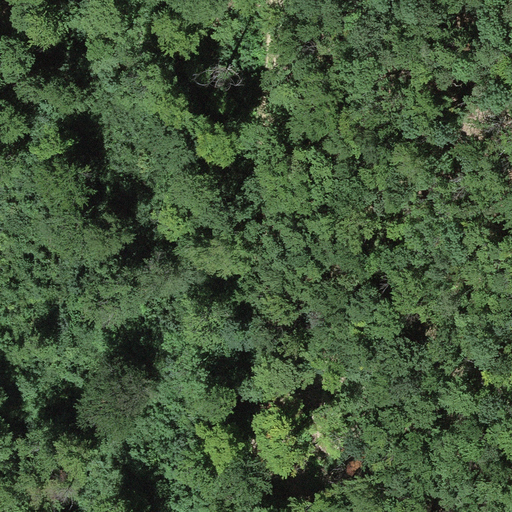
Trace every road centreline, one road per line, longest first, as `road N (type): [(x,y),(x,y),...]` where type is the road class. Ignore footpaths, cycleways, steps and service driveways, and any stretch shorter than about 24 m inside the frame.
road 1 (track): [(267,0),(268,304),(299,511)]
road 2 (track): [(266,24),(383,267),(422,330),(511,438)]
